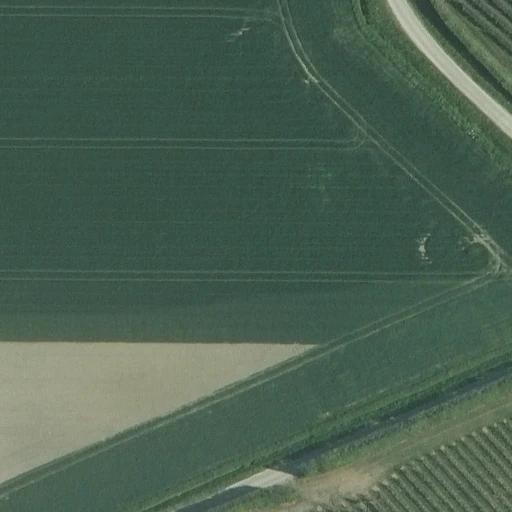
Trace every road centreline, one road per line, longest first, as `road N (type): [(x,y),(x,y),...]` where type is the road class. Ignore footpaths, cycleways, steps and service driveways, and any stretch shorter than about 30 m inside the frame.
road 1 (unclassified): [(197,511),(511,376)]
road 2 (unclassified): [(511,120),(437,53),(394,0)]
